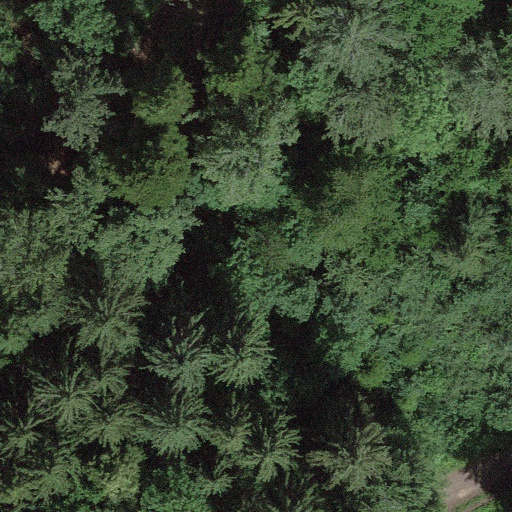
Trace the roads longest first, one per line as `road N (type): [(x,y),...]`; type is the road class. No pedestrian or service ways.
road 1 (track): [(240,0),(146,329),(115,511)]
road 2 (track): [(292,511),(511,421)]
